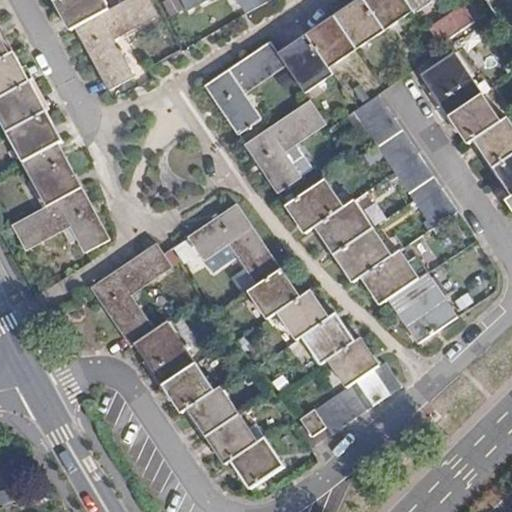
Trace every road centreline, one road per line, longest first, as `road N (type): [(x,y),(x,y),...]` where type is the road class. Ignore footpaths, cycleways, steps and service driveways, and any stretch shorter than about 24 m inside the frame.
road 1 (tertiary): [(116,511),(41,380)]
road 2 (tertiary): [(25,384),(97,511)]
road 3 (primary): [(511,417),(419,511)]
